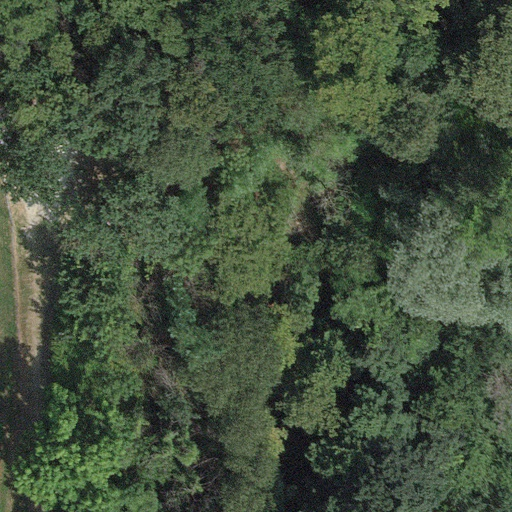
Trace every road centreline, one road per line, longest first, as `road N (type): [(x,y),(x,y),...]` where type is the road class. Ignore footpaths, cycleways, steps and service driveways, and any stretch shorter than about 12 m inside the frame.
road 1 (track): [(65,511),(47,164)]
road 2 (track): [(190,135),(113,170),(47,164),(0,144)]
road 3 (track): [(190,135),(263,44),(279,0)]
